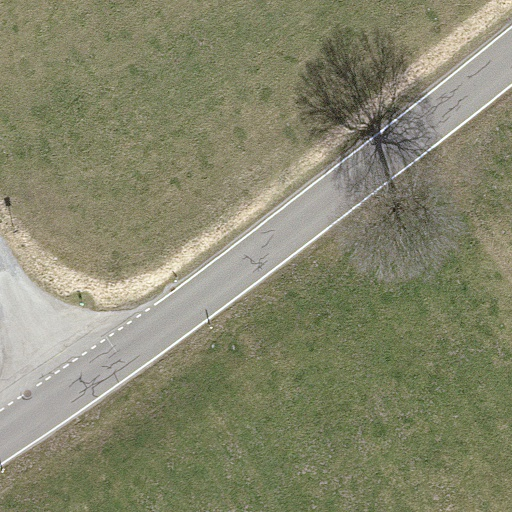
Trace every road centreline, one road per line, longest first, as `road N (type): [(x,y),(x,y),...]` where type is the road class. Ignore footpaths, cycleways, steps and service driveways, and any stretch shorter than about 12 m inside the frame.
road 1 (tertiary): [(511,55),(82,386),(0,439)]
road 2 (track): [(82,386),(0,263)]
